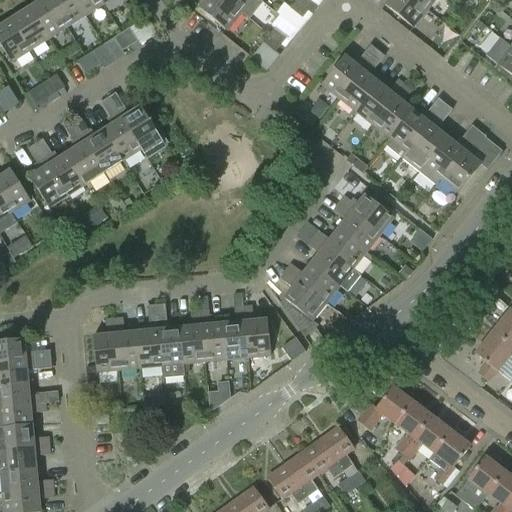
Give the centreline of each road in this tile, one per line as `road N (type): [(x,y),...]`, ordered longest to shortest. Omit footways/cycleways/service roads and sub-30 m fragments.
road 1 (residential): [(64,318),(91,297),(254,276),(323,176),(312,148),(257,104)]
road 2 (residential): [(119,511),(382,325)]
road 3 (residential): [(0,134),(38,125),(168,48),(257,104)]
road 4 (residential): [(511,133),(341,0)]
road 5 (residential): [(90,511),(64,318)]
road 6 (residential): [(382,325),(438,276),(511,182)]
road 7 (residential): [(511,433),(398,347),(382,325)]
road 8 (residential): [(257,104),(341,0)]
